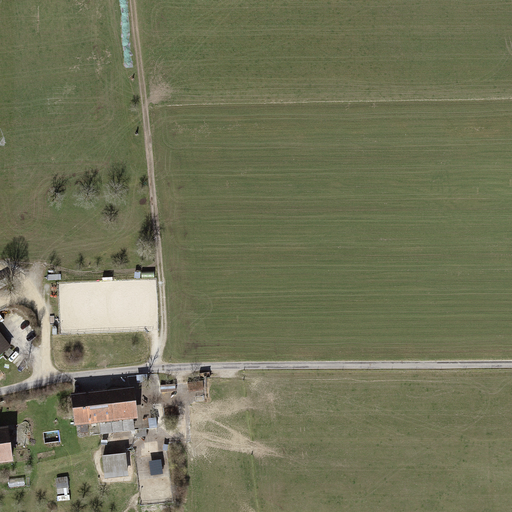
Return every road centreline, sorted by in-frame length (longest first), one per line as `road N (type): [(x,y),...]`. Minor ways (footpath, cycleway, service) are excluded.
road 1 (unclassified): [(511,364),(152,367),(0,389)]
road 2 (track): [(152,367),(159,277),(131,0)]
